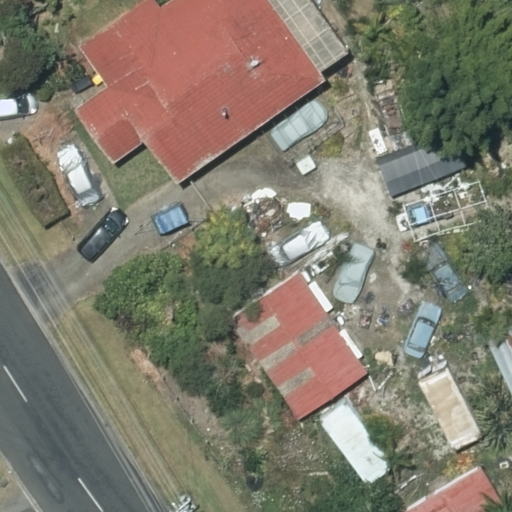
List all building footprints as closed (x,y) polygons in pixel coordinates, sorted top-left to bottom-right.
[(99,91),(67,114),(104,167),(138,143),(169,189),(318,85),(259,0),(171,0),(153,13),(143,0),(71,50),(99,91)] [(380,79),(352,94),(391,167),(420,152),(380,79)] [(227,313),(298,414),(365,368),(295,266),(227,313)] [(481,331),(511,396),(511,319),(511,317),(481,331)] [(444,360),(415,373),(449,445),(478,431),(444,360)] [(340,393),(314,412),(365,479),(390,460),(340,393)] [(504,511),(477,464),(399,509),(400,511),(504,511)]
